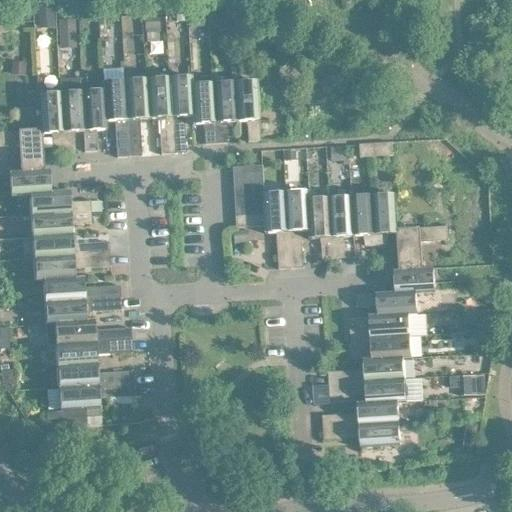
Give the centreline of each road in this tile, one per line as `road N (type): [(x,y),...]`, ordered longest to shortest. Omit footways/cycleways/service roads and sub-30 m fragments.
road 1 (residential): [(239,511),(432,500),(511,482)]
road 2 (residential): [(197,511),(164,404),(151,294)]
road 3 (residential): [(134,173),(213,169),(219,290)]
road 4 (residential): [(305,449),(293,285)]
road 5 (residential): [(151,294),(137,266),(134,173)]
